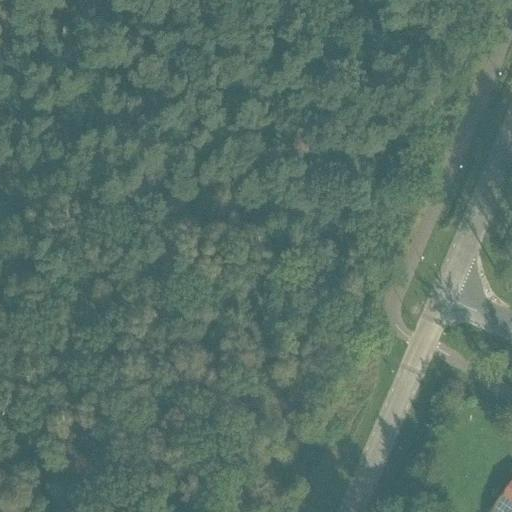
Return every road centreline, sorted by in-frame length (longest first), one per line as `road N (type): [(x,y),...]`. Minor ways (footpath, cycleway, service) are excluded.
road 1 (unclassified): [(351,511),(445,296)]
road 2 (unclassified): [(445,296),(511,139)]
